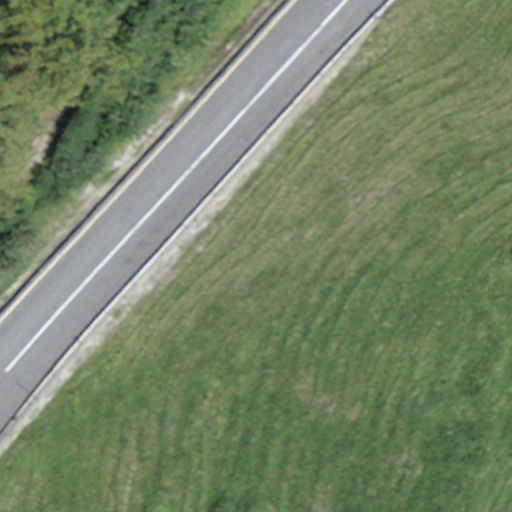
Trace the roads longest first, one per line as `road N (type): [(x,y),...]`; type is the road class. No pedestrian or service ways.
road 1 (secondary): [(0,388),(344,0)]
road 2 (track): [(114,0),(0,204)]
